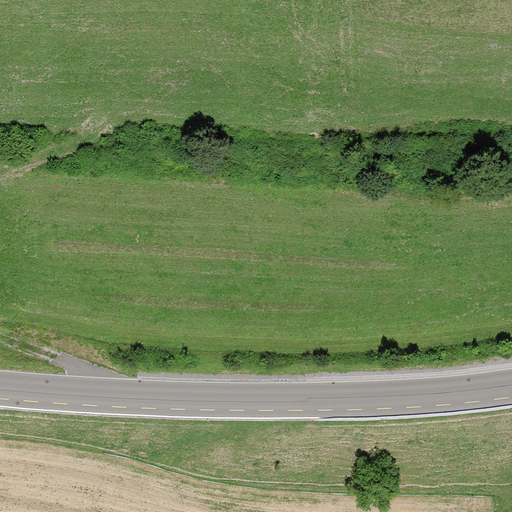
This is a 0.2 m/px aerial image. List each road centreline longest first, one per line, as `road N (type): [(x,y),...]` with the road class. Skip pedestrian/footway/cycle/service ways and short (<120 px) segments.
road 1 (track): [(0,315),(236,346),(382,344),(511,324)]
road 2 (tertiary): [(0,384),(333,401),(511,387)]
road 3 (track): [(159,458),(259,435),(333,401)]
road 4 (track): [(110,394),(0,335)]
